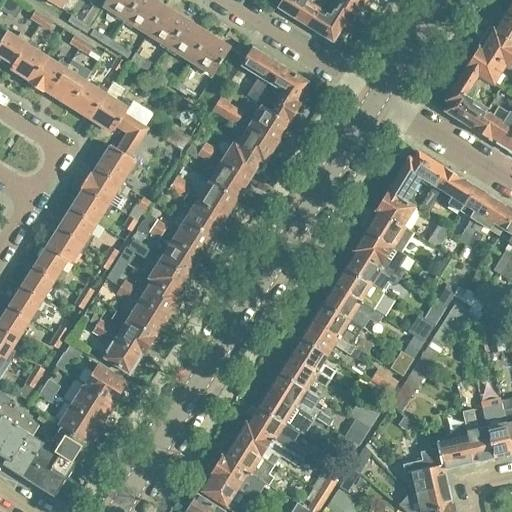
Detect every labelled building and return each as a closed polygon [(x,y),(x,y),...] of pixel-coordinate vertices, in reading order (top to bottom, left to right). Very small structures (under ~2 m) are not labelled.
[(104,5),(96,0),(92,0),(90,2),(101,9),(104,6),(104,5)] [(126,20),(138,0),(107,0),(104,5),(104,6),(126,20)] [(148,33),(165,6),(154,0),(138,0),(126,20),(148,33)] [(312,0),(310,3),(304,0),(281,0),(277,7),(309,26),(319,9),(323,4),(325,0),(312,0)] [(343,38),(350,26),(351,25),(364,6),(354,0),(337,0),(341,2),(336,9),(334,8),(330,15),(319,9),(309,26),(321,34),(320,35),(324,37),(324,36),(333,42),(338,34),(343,38)] [(170,47),(187,20),(165,6),(148,33),(170,47)] [(44,16),(34,10),(29,18),(39,24),(44,16)] [(511,13),(507,11),(506,13),(504,13),(501,18),(501,21),(496,30),(493,28),(493,29),(511,40),(511,13)] [(77,27),(80,21),(71,15),(67,21),(77,27)] [(49,31),(54,23),(44,16),(39,24),(49,31)] [(192,61),(209,34),(187,20),(170,47),(192,61)] [(90,27),(80,21),(77,27),(86,33),(90,27)] [(105,44),(108,46),(112,41),(94,29),(90,35),(105,44)] [(479,46),(479,47),(510,66),(511,62),(511,40),(493,29),(492,31),(490,31),(486,37),(488,38),(482,47),(479,46)] [(0,55),(13,64),(30,39),(30,38),(21,32),(17,38),(7,32),(0,42),(0,55)] [(214,75),(231,48),(209,34),(192,61),(214,75)] [(79,49),(84,42),(73,35),(68,43),(79,49)] [(30,84),(48,55),(36,48),(38,45),(30,39),(13,64),(11,68),(31,81),(29,83),(30,84)] [(112,41),(108,46),(127,58),(130,52),(112,41)] [(94,48),(84,42),(79,49),(89,56),(94,48)] [(467,66),(479,74),(494,83),(506,64),(510,66),(479,47),(467,66)] [(272,85),(283,67),(252,48),(241,65),(259,77),(272,85)] [(144,57),(135,52),(130,60),(139,65),(144,57)] [(52,94),(73,61),(71,60),(69,64),(61,59),(59,62),(48,55),(30,84),(43,92),(45,90),(52,94)] [(119,75),(126,64),(119,59),(111,70),(119,75)] [(72,107),(89,81),(86,80),(91,72),(73,61),(52,94),(72,107)] [(475,99),(466,94),(479,74),(467,66),(454,88),(449,96),(448,97),(449,100),(450,103),(445,111),(475,128),(475,129),(486,111),(473,103),(475,99)] [(302,105),(309,93),(304,89),(308,83),(298,77),(299,76),(296,74),(295,75),(283,67),(272,85),(283,91),(270,111),(278,116),(291,123),(302,105)] [(155,76),(172,87),(176,81),(159,70),(155,76)] [(261,104),(272,85),(259,77),(247,96),(261,104)] [(92,120),(109,94),(107,93),(110,89),(100,83),(98,87),(89,81),(72,107),(92,120)] [(176,81),(172,87),(192,99),(196,93),(176,81)] [(152,127),(127,111),(132,104),(120,97),(118,100),(109,94),(92,120),(113,133),(117,127),(128,133),(143,143),(152,127)] [(220,99),(216,105),(240,120),(244,114),(234,108),(220,99)] [(237,126),(240,120),(216,105),(213,111),(226,119),(237,126)] [(289,126),(291,123),(278,116),(270,111),(263,106),(251,126),(278,143),(284,134),(287,133),(290,129),(289,126)] [(504,147),(511,134),(511,109),(504,123),(486,111),(475,129),(491,140),(492,139),(504,147)] [(273,152),(278,143),(251,126),(239,145),(266,163),(268,160),(271,159),(274,155),(273,152)] [(166,140),(181,149),(188,138),(172,129),(166,140)] [(133,158),(143,143),(128,133),(118,149),(112,145),(97,168),(122,184),(129,173),(134,175),(141,164),(133,158)] [(266,163),(239,145),(235,142),(223,162),(250,179),(255,171),(261,171),(266,163)] [(209,163),(213,157),(203,150),(193,144),(187,154),(196,160),(199,156),(209,163)] [(207,144),(203,150),(213,157),(217,151),(207,144)] [(413,191),(422,178),(434,185),(434,186),(445,168),(419,152),(413,159),(412,159),(409,160),(408,161),(402,170),(401,169),(395,180),(407,187),(413,191)] [(244,189),(250,179),(223,162),(211,182),(238,199),(239,197),(242,196),(245,191),(244,189)] [(121,196),(127,187),(122,184),(97,168),(93,174),(90,173),(81,187),(84,189),(84,188),(114,207),(114,208),(119,211),(126,200),(121,196)] [(474,190),(476,188),(445,168),(434,186),(434,185),(419,209),(427,214),(442,191),(451,196),(446,203),(460,211),(461,212),(465,205),(474,190)] [(177,175),(172,183),(188,193),(193,185),(177,175)] [(415,207),(407,202),(413,191),(407,187),(395,180),(375,211),(378,213),(403,226),(415,207)] [(236,201),(238,199),(211,182),(198,201),(226,218),(231,209),(234,209),(237,203),(236,201)] [(185,201),(189,195),(172,184),(168,190),(185,201)] [(114,208),(114,207),(84,188),(84,189),(72,208),(97,224),(104,214),(108,217),(114,208)] [(467,245),(496,200),(476,188),(474,190),(465,205),(461,212),(472,219),(458,239),(467,245)] [(147,210),(152,202),(141,195),(136,203),(147,210)] [(499,236),(511,216),(511,210),(496,200),(467,245),(472,249),(474,250),(484,235),(479,232),(482,226),(489,229),(499,236)] [(220,227),(226,218),(198,201),(186,220),(213,237),(215,235),(217,235),(221,230),(220,227)] [(91,234),(97,224),(72,208),(60,227),(90,246),(96,237),(91,234)] [(368,229),(367,231),(394,247),(402,251),(413,233),(403,226),(378,213),(373,221),(371,222),(368,226),(368,229)] [(502,275),(511,258),(511,216),(499,236),(509,243),(493,269),(502,275)] [(131,232),(137,222),(130,217),(123,227),(131,232)] [(212,240),(213,237),(186,220),(174,240),(201,257),(207,248),(210,247),(213,242),(212,240)] [(158,221),(154,227),(164,234),(168,228),(158,221)] [(90,246),(60,227),(47,247),(67,259),(68,259),(73,262),(80,252),(84,255),(90,246)] [(160,239),(164,234),(154,227),(150,233),(160,239)] [(406,269),(400,266),(407,255),(394,247),(367,231),(365,234),(363,234),(360,239),(360,241),(356,248),(402,275),(406,269)] [(438,246),(444,237),(438,233),(432,242),(438,246)] [(152,253),(142,246),(133,240),(128,248),(147,260),(148,258),(152,253)] [(195,266),(201,257),(174,240),(162,259),(189,276),(190,274),(193,273),(196,268),(195,266)] [(112,245),(106,256),(114,260),(120,250),(112,245)] [(467,245),(460,255),(466,259),(472,249),(467,245)] [(62,268),(67,259),(47,247),(35,266),(55,279),(60,283),(67,272),(62,268)] [(402,275),(356,248),(354,251),(356,252),(352,259),(349,260),(346,264),(346,266),(383,288),(387,282),(389,283),(390,282),(396,286),(402,275)] [(107,271),(114,260),(106,256),(100,266),(107,271)] [(444,279),(456,260),(451,257),(438,276),(444,279)] [(511,258),(502,275),(510,280),(511,275),(511,258)] [(184,284),(189,276),(162,259),(149,279),(153,281),(181,297),(186,289),(184,284)] [(43,299),(55,279),(35,266),(22,286),(43,299)] [(383,288),(346,266),(347,267),(345,271),(342,271),(340,275),(340,278),(336,284),(375,307),(384,293),(381,291),(383,288)] [(471,280),(463,274),(456,284),(465,290),(471,281),(476,284),(482,276),(476,272),(471,280)] [(124,281),(121,288),(131,294),(135,288),(124,281)] [(179,300),(181,297),(153,281),(141,300),(169,317),(174,308),(177,307),(180,303),(179,300)] [(378,324),(383,316),(373,310),(375,307),(336,284),(330,294),(328,294),(324,300),(325,301),(351,317),(350,319),(362,327),(368,318),(378,324)] [(87,285),(81,295),(89,300),(95,290),(87,285)] [(37,308),(43,299),(22,286),(10,305),(30,318),(36,322),(42,312),(37,308)] [(127,300),(131,294),(121,288),(117,294),(127,300)] [(444,288),(436,301),(446,307),(454,294),(444,288)] [(482,299),(467,289),(460,300),(475,309),(478,311),(480,312),(486,301),(485,301),(482,299)] [(82,311),(89,300),(81,295),(74,306),(82,311)] [(162,327),(169,317),(141,300),(129,319),(156,336),(158,334),(160,333),(163,329),(162,327)] [(362,327),(350,319),(351,317),(325,301),(325,303),(324,305),(321,305),(318,310),(318,313),(315,319),(368,351),(372,344),(358,335),(362,327)] [(435,325),(446,307),(436,301),(435,301),(424,318),(435,325)] [(441,325),(452,333),(457,336),(472,312),(456,302),(441,325)] [(0,326),(18,338),(30,318),(10,305),(0,321),(0,326)] [(425,341),(435,325),(424,318),(420,316),(410,332),(415,335),(425,341)] [(100,318),(95,325),(106,332),(110,325),(100,318)] [(155,339),(156,336),(129,319),(117,338),(144,355),(150,346),(152,346),(156,341),(155,339)] [(368,351),(315,319),(309,329),(307,328),(303,334),(304,337),(329,352),(334,344),(356,358),(361,351),(365,353),(366,354),(368,351)] [(63,325),(56,335),(64,340),(71,330),(63,325)] [(102,338),(106,332),(95,325),(91,332),(102,338)] [(427,373),(452,333),(441,325),(415,366),(426,372),(427,373)] [(12,348),(18,338),(0,326),(0,354),(11,361),(17,351),(12,348)] [(500,331),(486,334),(490,351),(504,347),(500,331)] [(57,350),(64,340),(56,335),(50,345),(57,350)] [(413,359),(425,341),(415,335),(403,353),(413,359)] [(137,364),(142,355),(144,356),(144,355),(117,338),(116,337),(103,357),(130,374),(132,372),(134,371),(138,366),(137,364)] [(296,345),(297,348),(293,354),(331,377),(334,372),(322,363),(329,352),(304,337),(302,340),(299,340),(296,345)] [(77,362),(82,354),(71,347),(66,355),(77,362)] [(401,351),(390,368),(403,376),(413,359),(403,353),(401,351)] [(0,378),(5,371),(11,361),(0,354),(0,378)] [(330,379),(331,377),(293,354),(287,364),(284,364),(281,369),(282,372),(282,371),(316,392),(321,384),(325,387),(330,379)] [(38,364),(31,374),(39,379),(46,369),(38,364)] [(121,393),(127,383),(98,364),(93,372),(84,367),(77,378),(86,384),(85,385),(114,403),(116,401),(120,400),(122,396),(121,393)] [(413,393),(426,372),(415,366),(390,405),(402,412),(413,393)] [(391,393),(399,381),(377,368),(370,380),(391,393)] [(316,392),(282,371),(282,372),(280,375),(278,375),(275,379),(275,382),(271,390),(315,417),(329,426),(333,418),(314,407),(320,396),(315,393),(316,392)] [(33,389),(39,379),(31,374),(25,384),(33,389)] [(351,383),(338,375),(334,381),(347,389),(351,383)] [(113,406),(114,403),(85,385),(75,379),(63,399),(72,405),(101,423),(107,414),(111,413),(113,409),(113,406)] [(50,380),(45,388),(56,395),(61,387),(50,380)] [(52,402),(56,395),(45,388),(40,395),(52,402)] [(286,422),(285,423),(284,424),(300,433),(304,435),(315,417),(271,390),(265,398),(263,398),(260,403),(261,406),(260,406),(286,422)] [(0,448),(21,415),(6,405),(10,399),(0,392),(0,448)] [(370,428),(379,415),(381,411),(360,398),(349,415),(356,419),(360,422),(370,428)] [(511,434),(506,399),(500,401),(500,399),(480,404),(485,427),(489,426),(495,458),(511,454),(511,434)] [(95,433),(101,423),(72,405),(59,426),(61,427),(89,444),(90,442),(93,441),(96,436),(95,433)] [(294,443),(300,433),(284,424),(285,423),(286,422),(260,406),(259,409),(256,409),(253,414),(253,417),(249,424),(305,457),(308,452),(294,443)] [(495,458),(489,426),(485,427),(477,429),(473,409),(462,412),(467,431),(466,432),(466,436),(473,463),(495,458)] [(36,418),(45,424),(48,418),(39,413),(36,418)] [(21,478),(44,443),(43,442),(32,435),(38,426),(21,415),(0,448),(0,455),(5,459),(1,464),(12,471),(11,471),(21,478)] [(359,446),(370,428),(360,422),(356,419),(344,437),(349,439),(359,446)] [(305,457),(249,424),(247,423),(242,431),(240,432),(236,437),(237,440),(276,464),(280,456),(299,467),(305,457)] [(75,466),(89,445),(89,444),(61,427),(55,437),(61,441),(55,451),(60,454),(50,469),(64,479),(65,479),(67,480),(69,477),(71,476),(76,469),(75,466)] [(473,463),(466,436),(453,439),(452,438),(436,441),(438,448),(442,466),(444,470),(473,463)] [(50,469),(60,454),(55,451),(61,441),(55,437),(46,437),(43,442),(44,443),(21,478),(34,486),(35,485),(54,497),(65,479),(64,479),(50,469)] [(351,458),(359,446),(349,439),(341,451),(338,455),(348,462),(351,458)] [(276,464),(237,440),(235,443),(233,443),(230,448),(230,450),(226,458),(265,481),(269,483),(273,476),(268,473),(274,464),(275,465),(276,464)] [(362,468),(373,455),(365,447),(355,461),(362,468)] [(415,494),(448,486),(444,470),(442,466),(438,448),(420,452),(422,460),(402,464),(405,474),(411,473),(415,494)] [(238,489),(255,499),(265,481),(226,458),(223,456),(212,474),(237,489),(238,489)] [(330,474),(339,479),(349,463),(340,458),(330,474)] [(349,491),(360,474),(351,468),(339,485),(349,491)] [(328,497),(338,480),(323,471),(313,488),(318,491),(328,497)] [(234,511),(241,511),(244,508),(232,500),(238,490),(238,489),(237,489),(212,474),(201,491),(227,508),(234,511)] [(66,508),(75,491),(66,486),(59,499),(62,501),(60,505),(66,508)] [(452,505),(448,486),(415,494),(419,511),(430,511),(453,507),(453,505),(452,505)] [(313,511),(318,511),(328,497),(318,491),(308,508),(313,511)] [(344,498),(334,492),(326,506),(335,511),(344,498)] [(224,511),(198,495),(187,511),(224,511)] [(297,502),(290,511),(313,511),(308,508),(297,502)]
